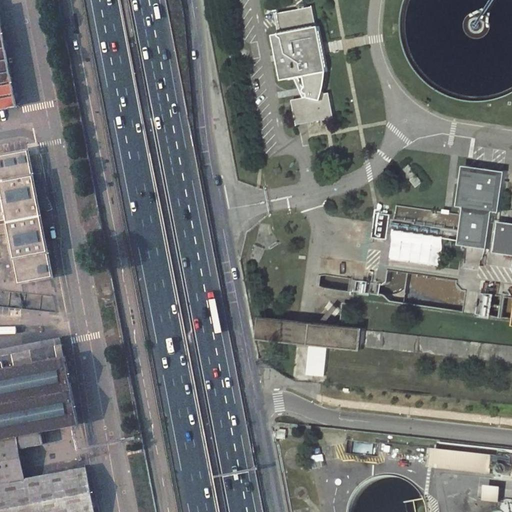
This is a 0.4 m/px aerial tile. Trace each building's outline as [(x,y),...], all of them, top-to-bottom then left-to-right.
[(508,90),(511,86),(511,0),(402,0),(399,24),(406,54),(421,76),(446,92),(479,98),(508,90)] [(315,6),(279,13),(283,33),(280,34),(289,79),(300,76),(310,99),(297,102),(301,122),(337,114),(328,70),(332,70),(323,25),(319,25),(315,6)] [(0,104),(14,102),(0,29),(0,104)] [(26,148),(0,152),(0,217),(2,217),(14,280),(50,273),(26,148)] [(423,182),(409,165),(404,170),(418,187),(423,182)] [(490,248),(495,211),(502,212),(507,172),(466,167),(460,207),(467,207),(466,211),(461,210),(460,215),(467,216),(463,245),(490,248)] [(388,239),(392,215),(377,213),(374,237),(388,239)] [(511,223),(501,221),(496,252),(511,254),(511,223)] [(320,276),(320,288),(345,289),(345,277),(320,276)] [(365,350),(368,329),(265,318),(262,339),(365,350)] [(0,367),(66,356),(63,343),(0,354),(0,367)] [(6,434),(16,432),(19,446),(43,441),(41,429),(79,422),(66,356),(0,367),(0,511),(96,511),(88,463),(14,477),(6,434)] [(431,467),(492,473),(494,455),(433,450),(431,467)] [(483,499),(497,501),(499,488),(485,487),(483,499)]
